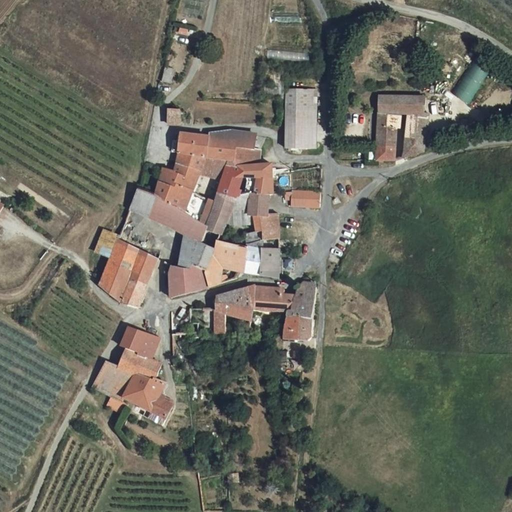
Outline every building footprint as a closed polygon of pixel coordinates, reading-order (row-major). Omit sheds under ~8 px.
[(410,23),(409,31),(425,34),(426,27),(410,23)] [(380,27),(381,39),(407,37),(407,25),(380,27)] [(452,93),(470,103),(490,69),(472,58),(452,93)] [(286,150),(317,149),(314,91),(286,92),(286,150)] [(404,160),(428,152),(430,117),(425,117),(425,97),(414,96),(379,94),(376,150),(396,150),(397,129),(400,129),(400,115),(406,116),(404,160)] [(168,109),(167,124),(181,124),(182,110),(168,109)] [(224,160),(219,173),(254,172),(255,148),(255,147),(249,147),(249,139),(229,137),(227,147),(198,141),(176,136),(168,162),(194,174),(199,162),(224,160)] [(227,147),(229,137),(198,141),(227,147)] [(396,150),(376,150),(375,164),(392,164),(396,163),(396,150)] [(224,160),(199,162),(194,174),(217,181),(219,173),(224,160)] [(192,181),(194,174),(168,162),(165,171),(192,181)] [(154,174),(148,196),(203,222),(208,207),(186,196),(192,181),(165,171),(163,177),(154,174)] [(214,190),(211,198),(239,200),(268,184),(267,172),(254,172),(219,173),(217,181),(214,190)] [(192,181),(214,190),(217,181),(194,174),(192,181)] [(224,227),(247,227),(247,233),(258,235),(258,244),(273,246),(274,219),(262,218),(263,197),(267,197),(268,184),(239,200),(211,198),(208,207),(203,222),(199,234),(216,238),(218,236),(224,227)] [(203,222),(148,196),(129,187),(119,214),(177,238),(196,246),(199,234),(203,222)] [(311,213),(311,197),(287,191),(283,207),(311,213)] [(258,252),(258,244),(258,235),(247,233),(245,249),(240,279),(240,281),(245,280),(272,283),(273,252),(258,252)] [(173,264),(188,269),(196,246),(177,238),(173,264)] [(151,262),(109,240),(91,290),(115,305),(115,309),(134,312),(151,262)] [(205,261),(232,264),(229,278),(240,279),(245,249),(214,242),(210,252),(205,261)] [(210,252),(196,246),(188,269),(200,273),(205,261),(210,252)] [(214,289),(216,276),(229,278),(232,264),(205,261),(200,273),(204,291),(214,289)] [(204,291),(200,273),(188,269),(173,264),(173,267),(163,269),(160,304),(204,291)] [(289,295),(247,291),(247,337),(261,337),(262,322),(279,323),(306,325),(309,290),(294,289),(289,295)] [(235,338),(247,337),(247,291),(245,291),(207,303),(208,319),(234,328),(235,338)] [(305,337),(306,325),(279,323),(279,336),(305,337)] [(98,369),(85,391),(144,419),(142,425),(162,434),(171,413),(153,404),(160,389),(149,385),(155,368),(133,360),(141,339),(119,332),(113,353),(117,355),(109,373),(98,369)] [(279,336),(279,339),(279,348),(288,348),(289,345),(304,345),(305,337),(279,336)] [(281,359),(269,360),(269,369),(281,368),(281,359)]
